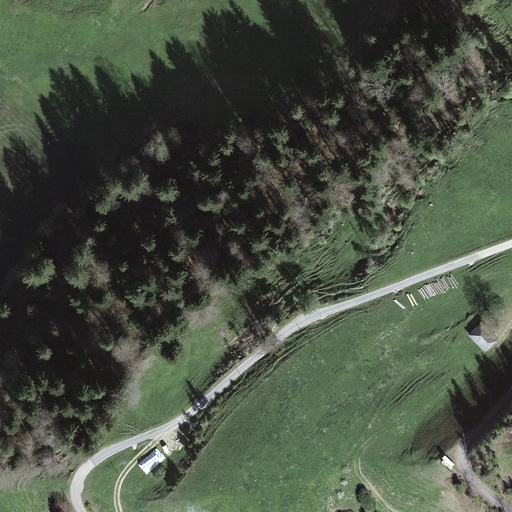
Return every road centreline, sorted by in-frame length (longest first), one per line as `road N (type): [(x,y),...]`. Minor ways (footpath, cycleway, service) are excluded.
road 1 (unclassified): [(81,511),(76,486),(93,460),(184,416),(297,325),(511,242)]
road 2 (unclassified): [(511,390),(469,434),(460,458),(468,478),(509,511)]
